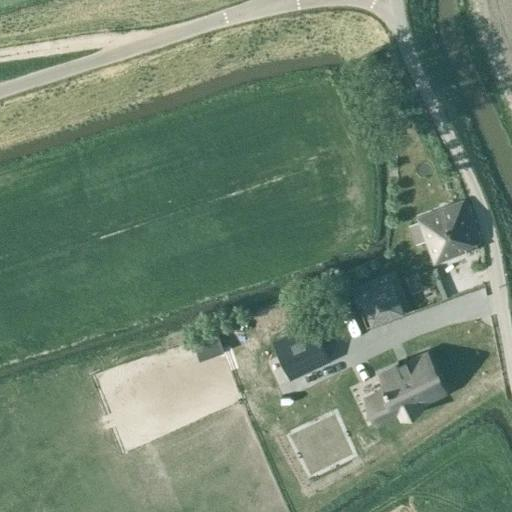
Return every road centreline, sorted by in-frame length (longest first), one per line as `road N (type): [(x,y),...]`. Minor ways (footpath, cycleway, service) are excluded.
road 1 (unclassified): [(511,362),(481,212),(394,16)]
road 2 (unclassified): [(0,91),(281,2)]
road 3 (track): [(0,61),(144,42)]
